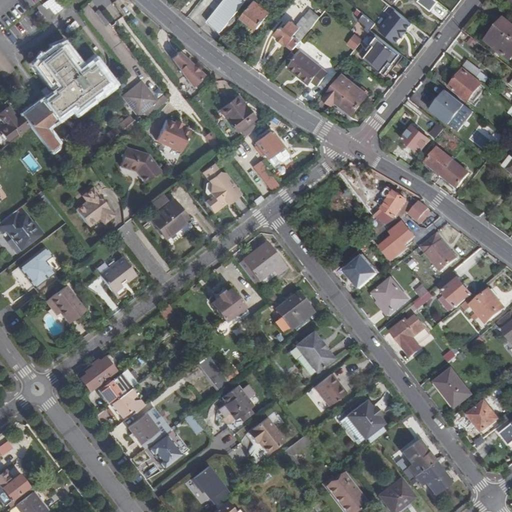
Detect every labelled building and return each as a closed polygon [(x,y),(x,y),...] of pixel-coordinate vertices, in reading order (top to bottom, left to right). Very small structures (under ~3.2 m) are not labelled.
[(181,11),(189,0),(178,0),(174,5),(181,11)] [(224,0),(208,21),(221,32),(246,0),(224,0)] [(263,7),(255,1),(243,17),(258,28),(270,13),(263,7)] [(407,18),(390,5),(382,15),(400,29),(402,26),(401,25),(407,18)] [(285,24),(276,35),(294,49),(313,25),(320,16),(311,9),(298,26),(292,21),(288,26),(285,24)] [(371,29),(376,22),(365,14),(360,20),(371,29)] [(382,15),(376,24),(392,37),(397,31),(398,31),(400,29),(382,15)] [(511,58),(511,25),(504,19),(487,40),(511,60),(511,58)] [(355,33),(347,43),(355,49),(363,40),(355,33)] [(402,54),(375,33),(360,52),(385,72),(390,67),(389,66),(393,62),(394,64),(402,54)] [(472,38),(468,43),(473,47),(477,42),(472,38)] [(30,128),(48,152),(53,148),(54,143),(44,129),(68,111),(71,115),(107,86),(89,63),(75,74),(68,66),(72,63),(58,46),(29,68),(43,85),(47,82),(54,91),(21,116),(21,117),(30,128)] [(329,73),(301,51),(288,68),(309,85),(312,82),(318,86),(329,73)] [(170,60),(186,80),(198,72),(176,53),(170,60)] [(0,54),(0,79),(12,70),(0,54)] [(481,71),(468,60),(463,67),(476,77),(481,71)] [(464,70),(450,87),(468,101),(482,84),(464,70)] [(198,72),(186,80),(192,88),(202,76),(198,72)] [(484,83),(488,78),(481,73),(477,78),(484,83)] [(369,95),(343,75),(324,98),(333,105),(336,101),(353,115),(369,95)] [(137,84),(118,99),(140,125),(161,109),(154,100),(151,102),(137,84)] [(432,111),(449,124),(465,105),(447,91),(432,111)] [(237,99),(221,110),(237,132),(255,119),(247,108),(245,110),(237,99)] [(18,134),(20,135),(30,128),(21,117),(16,121),(6,108),(0,112),(0,121),(2,124),(4,123),(7,126),(0,131),(0,132),(7,142),(18,134)] [(113,146),(135,129),(129,121),(106,138),(113,146)] [(182,128),(175,125),(167,121),(157,141),(182,153),(191,132),(182,128)] [(437,138),(445,128),(439,123),(431,133),(437,138)] [(430,140),(413,126),(402,140),(419,153),(430,140)] [(213,135),(210,131),(203,137),(206,140),(213,135)] [(270,133),(254,144),(273,169),(289,158),(270,133)] [(213,135),(206,140),(214,150),(221,144),(213,135)] [(495,149),(485,141),(477,151),(487,159),(495,149)] [(454,160),(438,147),(426,162),(442,175),(454,160)] [(125,150),(120,168),(136,173),(145,185),(160,174),(148,156),(125,150)] [(23,158),(33,173),(40,168),(30,153),(23,158)] [(469,173),(454,160),(442,175),(457,188),(469,173)] [(215,200),(207,206),(214,215),(227,204),(224,201),(228,198),(232,204),(244,194),(227,173),(222,172),(216,164),(204,174),(212,184),(212,196),(215,200)] [(277,190),(279,188),(261,164),(255,168),(253,170),(265,187),(275,189),(277,190)] [(93,190),(83,198),(87,203),(77,212),(89,229),(100,220),(104,226),(115,218),(93,190)] [(374,218),(389,228),(413,207),(389,190),(386,191),(383,194),(384,197),(389,201),(387,203),(382,199),(380,200),(378,202),(378,204),(378,207),(382,210),(374,218)] [(253,203),(256,206),(263,200),(261,197),(253,203)] [(177,210),(179,208),(175,202),(150,221),(165,240),(187,223),(177,210)] [(418,223),(428,210),(419,203),(409,217),(418,223)] [(177,210),(187,223),(189,221),(179,208),(177,210)] [(420,226),(430,212),(428,210),(418,223),(420,226)] [(16,211),(0,223),(0,231),(2,234),(6,231),(12,239),(8,242),(17,254),(43,233),(35,222),(33,224),(26,215),(22,218),(16,211)] [(397,235),(384,245),(396,259),(410,248),(407,245),(418,236),(406,222),(394,232),(397,235)] [(436,234),(419,249),(440,273),(457,260),(436,234)] [(254,286),(260,281),(273,271),(277,277),(285,270),(266,247),(263,246),(238,265),(254,286)] [(44,248),(18,269),(35,289),(39,295),(59,280),(45,263),(52,258),(44,248)] [(357,255),(340,268),(344,273),(360,259),(357,255)] [(126,281),(127,283),(136,276),(123,259),(100,276),(113,294),(122,287),(120,285),(126,281)] [(351,282),(359,291),(375,278),(360,259),(344,273),(351,282)] [(264,286),(277,277),(273,271),(260,281),(264,286)] [(455,309),(472,296),(459,280),(458,280),(453,274),(442,284),(447,290),(442,294),(455,309)] [(392,281),(375,295),(391,316),(409,301),(392,281)] [(359,291),(351,282),(349,283),(356,293),(359,291)] [(428,293),(421,286),(414,292),(421,299),(428,293)] [(54,307),(59,314),(66,323),(82,310),(65,288),(45,303),(50,310),(54,307)] [(230,291),(211,305),(224,322),(229,319),(239,321),(240,321),(247,316),(248,315),(230,291)] [(503,311),(497,304),(489,294),(488,292),(469,308),(484,326),(503,311)] [(492,292),(489,294),(497,304),(500,302),(492,292)] [(17,308),(31,298),(28,293),(14,303),(17,308)] [(414,305),(418,310),(432,298),(428,293),(421,299),(414,305)] [(283,316),(293,328),(312,313),(301,299),(299,300),(295,295),(277,308),(283,316)] [(389,318),(391,316),(375,295),(372,297),(389,318)] [(414,305),(406,312),(410,316),(418,310),(414,305)] [(168,306),(162,310),(165,314),(171,310),(168,306)] [(55,317),(59,314),(54,307),(50,310),(55,317)] [(511,314),(510,313),(497,324),(502,330),(502,331),(511,343),(511,314)] [(293,328),(283,316),(279,319),(288,331),(293,328)] [(406,321),(390,333),(410,358),(421,349),(413,339),(425,329),(415,317),(408,323),(406,321)] [(324,351),(318,342),(311,333),(293,347),(314,374),(332,360),(324,351)] [(480,338),(471,345),(475,351),(484,343),(480,338)] [(320,341),(318,342),(324,351),(326,349),(320,341)] [(448,363),(457,358),(453,351),(444,356),(448,363)] [(228,385),(207,357),(196,366),(217,394),(228,385)] [(95,363),(90,366),(91,368),(83,374),(86,376),(95,388),(114,374),(103,359),(96,364),(95,363)] [(230,369),(222,374),(227,381),(235,375),(230,369)] [(451,370),(434,383),(454,409),(471,396),(451,370)] [(500,382),(507,376),(504,372),(497,377),(500,382)] [(98,392),(108,406),(132,388),(133,387),(122,373),(98,392)] [(89,392),(95,388),(86,376),(80,381),(89,392)] [(330,376),(312,389),(327,408),(344,395),(330,376)] [(451,412),(454,409),(434,383),(432,385),(451,412)] [(251,415),(248,410),(252,407),(236,387),(221,398),(226,405),(219,410),(224,418),(229,414),(234,421),(238,418),(242,422),(251,415)] [(132,388),(108,406),(106,407),(117,422),(127,414),(129,417),(142,408),(137,402),(139,397),(132,388)] [(382,425),(376,417),(370,410),(363,402),(344,418),(362,440),(382,425)] [(467,416),(480,434),(498,420),(484,403),(467,416)] [(373,407),(370,410),(376,417),(379,414),(373,407)] [(195,435),(204,430),(194,413),(185,418),(195,435)] [(145,414),(143,416),(159,438),(162,436),(145,414)] [(143,451),(145,449),(159,438),(143,416),(126,429),(143,451)] [(266,419),(247,433),(255,444),(259,442),(263,446),(262,447),(268,455),(284,442),(266,419)] [(511,425),(500,434),(511,450),(511,449),(511,425)] [(172,429),(165,434),(182,456),(189,451),(172,429)] [(159,438),(145,449),(152,458),(154,457),(158,462),(156,464),(162,471),(182,456),(165,434),(162,436),(159,438)] [(311,444),(305,436),(282,454),(288,462),(292,459),(311,444)] [(0,445),(0,453),(1,456),(13,449),(8,441),(0,445)] [(412,480),(433,463),(417,442),(399,456),(409,468),(405,471),(412,480)] [(240,464),(247,456),(236,446),(229,454),(240,464)] [(292,459),(288,462),(295,471),(299,468),(292,459)] [(433,463),(412,480),(417,487),(421,484),(431,497),(449,483),(433,463)] [(210,500),(215,506),(220,502),(229,495),(207,468),(191,481),(197,489),(200,489),(209,501),(210,500)] [(326,488),(344,511),(355,511),(366,505),(340,471),(334,475),(330,477),(334,482),(326,488)] [(30,495),(40,487),(33,478),(24,485),(17,476),(12,479),(7,473),(4,475),(2,473),(0,474),(0,503),(4,508),(7,505),(11,509),(14,507),(30,495)] [(389,511),(404,511),(410,508),(416,502),(402,484),(381,501),(389,511)] [(14,507),(17,511),(43,511),(30,495),(14,507)] [(215,506),(214,506),(218,510),(224,506),(220,502),(215,506)]
